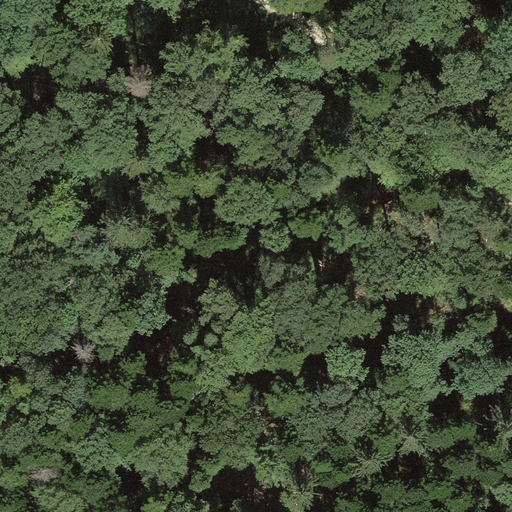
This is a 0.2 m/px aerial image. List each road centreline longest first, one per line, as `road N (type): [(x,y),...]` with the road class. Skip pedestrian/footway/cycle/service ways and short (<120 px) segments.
road 1 (track): [(511,200),(349,57),(256,0)]
road 2 (track): [(391,0),(511,122)]
